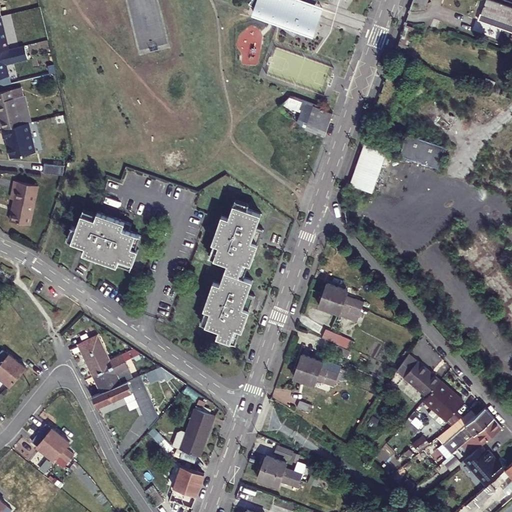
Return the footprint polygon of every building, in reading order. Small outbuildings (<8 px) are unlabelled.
[(250,0),(248,5),(255,9),(253,15),(274,23),(292,35),(296,30),(312,36),(319,17),(310,10),(314,4),(302,0),(250,0)] [(511,6),(493,0),(483,0),(479,12),(511,24),(511,6)] [(0,79),(9,77),(6,65),(12,64),(27,60),(24,46),(9,50),(0,17),(0,79)] [(0,90),(0,118),(2,127),(29,120),(30,120),(22,85),(0,90)] [(333,113),(300,99),(298,105),(311,111),(304,128),(325,136),(333,113)] [(29,120),(2,127),(4,136),(6,135),(11,155),(35,149),(29,120)] [(408,135),(401,156),(439,169),(446,148),(408,135)] [(391,144),(368,136),(351,186),(374,194),(391,144)] [(283,168),(310,178),(323,145),(309,139),(302,157),(289,152),(283,168)] [(36,187),(13,182),(9,198),(13,200),(9,221),(28,225),(36,187)] [(204,309),(206,310),(201,324),(219,331),(217,338),(235,344),(240,331),(243,332),(255,297),(248,294),(252,281),(244,278),(248,264),(250,265),(262,230),(254,227),(259,214),(246,210),(247,204),(234,200),(227,219),(220,217),(211,244),(213,245),(209,257),(226,264),(219,284),(213,282),(204,309)] [(99,247),(103,262),(115,266),(116,264),(129,269),(136,251),(134,250),(139,237),(128,233),(130,226),(96,213),(95,215),(82,210),(75,228),(71,227),(70,229),(99,247)] [(81,253),(103,262),(99,247),(70,229),(66,240),(83,247),(81,253)] [(328,283),(324,294),(365,308),(368,299),(347,292),(348,289),(328,283)] [(362,316),(365,308),(324,294),(320,306),(340,313),(341,309),(362,316)] [(24,332),(19,325),(7,334),(13,341),(24,332)] [(349,347),(352,338),(324,327),(320,336),(349,347)] [(140,354),(134,349),(110,361),(98,335),(80,344),(95,376),(126,362),(141,354),(140,354)] [(1,348),(0,348),(0,361),(19,378),(27,368),(6,351),(5,352),(1,348)] [(303,353),(299,365),(340,379),(343,371),(323,364),(324,360),(303,353)] [(427,397),(441,381),(409,354),(398,371),(427,397)] [(0,377),(11,387),(19,378),(0,361),(0,377)] [(103,393),(121,384),(117,374),(129,369),(126,362),(95,376),(103,393)] [(151,381),(165,375),(161,365),(146,371),(151,381)] [(338,387),(340,379),(299,365),(295,376),(316,384),(317,380),(338,387)] [(134,393),(129,381),(121,384),(103,393),(94,396),(99,408),(134,393)] [(456,411),(464,402),(441,381),(427,397),(424,401),(452,426),(463,417),(456,411)] [(355,387),(350,385),(346,394),(352,396),(355,387)] [(315,405),(301,400),(298,407),(312,412),(315,405)] [(452,426),(419,453),(432,469),(443,459),(436,450),(445,443),(453,452),(494,417),(486,408),(477,415),(472,410),(463,417),(452,426)] [(172,446),(196,455),(201,441),(205,442),(214,416),(194,409),(185,433),(180,432),(177,432),(172,446)] [(502,427),(502,426),(494,417),(453,452),(438,466),(442,471),(458,457),(459,459),(468,452),(469,452),(471,450),(470,450),(481,441),(483,443),(502,427)] [(40,433),(79,465),(84,459),(74,450),(76,448),(48,424),(40,433)] [(77,467),(79,465),(40,433),(33,442),(38,446),(38,447),(62,468),(68,461),(70,463),(71,462),(77,467)] [(411,443),(419,451),(429,441),(421,434),(411,443)] [(155,440),(160,445),(165,439),(160,435),(155,440)] [(201,441),(196,455),(199,457),(205,442),(201,441)] [(481,445),(464,460),(486,486),(505,469),(497,460),(496,461),(493,458),(494,457),(488,449),(486,451),(481,445)] [(278,446),(275,454),(287,458),(289,450),(278,446)] [(99,462),(96,456),(84,462),(87,469),(99,462)] [(266,456),(263,467),(303,482),(306,473),(286,466),(287,463),(266,456)] [(205,474),(182,466),(169,503),(172,505),(171,507),(174,509),(173,511),(175,511),(184,511),(188,500),(192,501),(194,495),(197,496),(205,474)] [(301,489),(303,482),(263,467),(258,479),(279,486),(280,482),(294,487),(301,489)] [(501,485),(496,479),(478,496),(477,494),(465,505),(466,507),(470,503),(475,508),(501,485)] [(501,506),(505,503),(511,496),(511,481),(507,486),(511,490),(498,503),(501,506)] [(280,482),(279,486),(278,487),(293,492),(294,487),(280,482)] [(153,488),(146,493),(155,506),(163,501),(153,488)] [(0,511),(14,511),(13,511),(0,499),(0,511)]
